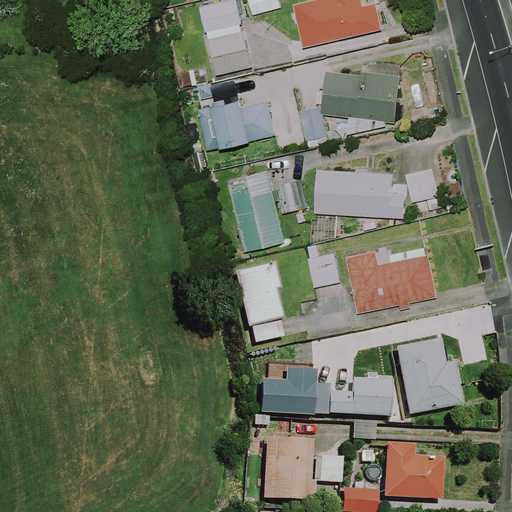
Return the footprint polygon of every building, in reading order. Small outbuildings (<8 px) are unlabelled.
[(242,24),(235,0),(231,0),(199,8),(205,33),(207,33),(209,39),(207,40),(215,75),(252,67),(243,31),(241,32),(240,25),(242,24)] [(280,8),(278,0),(248,0),(252,15),(280,8)] [(363,6),(361,0),(312,0),(293,4),(303,48),(382,30),(376,3),(363,6)] [(207,84),(203,68),(188,71),(191,88),(207,84)] [(385,123),(396,124),(400,76),(362,71),(361,75),(326,71),(321,115),(349,118),(348,135),(386,126),(385,123)] [(242,108),(240,101),(225,104),(224,100),(212,103),(213,106),(197,110),(207,151),(220,148),(220,150),(250,143),(250,142),(276,136),(268,102),(242,108)] [(327,137),(321,107),(300,111),(306,141),(327,137)] [(444,196),(437,168),(406,175),(412,203),(444,196)] [(404,219),(406,185),(393,185),(393,174),(317,170),(314,214),(404,219)] [(286,243),(268,171),(246,176),(247,181),(228,186),(245,253),(286,243)] [(302,180),(276,186),(283,214),(309,208),(302,180)] [(330,217),(312,217),(311,242),(330,242),(330,217)] [(379,266),(376,252),(346,258),(358,314),(400,305),(401,310),(410,308),(409,303),(437,298),(428,255),(379,266)] [(340,283),(334,255),(308,261),(315,288),(340,283)] [(276,292),(271,267),(232,275),(244,330),(248,329),(252,346),(281,339),(278,323),(279,322),(273,293),(276,292)] [(442,366),(437,342),(392,350),(404,418),(459,408),(451,364),(442,366)] [(333,377),(327,349),(300,355),(305,382),(333,377)] [(323,394),(321,416),(386,421),(388,383),(348,381),(347,395),(323,394)] [(372,425),(350,424),(349,441),(371,443),(372,425)] [(308,443),(262,441),(260,502),(310,505),(311,483),(307,483),(308,443)] [(378,511),(379,500),(438,503),(441,460),(410,458),(411,447),(382,445),(380,493),(340,491),(338,511),(378,511)]
